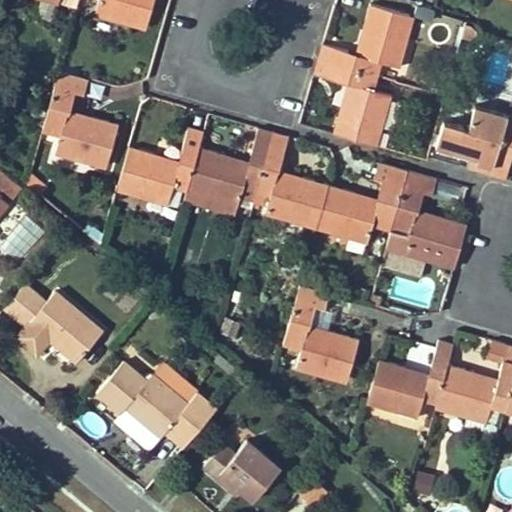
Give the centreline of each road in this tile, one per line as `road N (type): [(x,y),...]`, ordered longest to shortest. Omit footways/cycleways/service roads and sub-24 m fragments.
road 1 (residential): [(213,0),(196,18),(193,53),(212,82),(228,90),(260,89),(285,69),(294,39),(283,9)]
road 2 (residential): [(131,511),(0,402)]
